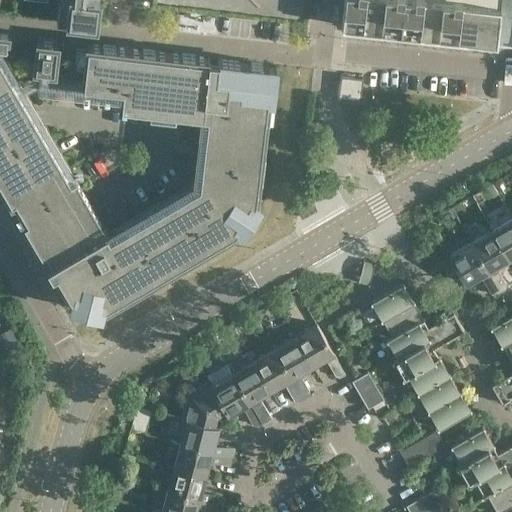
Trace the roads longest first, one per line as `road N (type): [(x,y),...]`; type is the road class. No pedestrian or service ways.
road 1 (tertiary): [(93,377),(511,129)]
road 2 (residential): [(247,507),(250,454),(274,427),(326,405),(343,419),(351,454),(314,473)]
road 3 (residential): [(511,75),(326,57),(331,0)]
road 4 (residential): [(93,377),(0,240)]
road 5 (tertiary): [(53,511),(93,377)]
